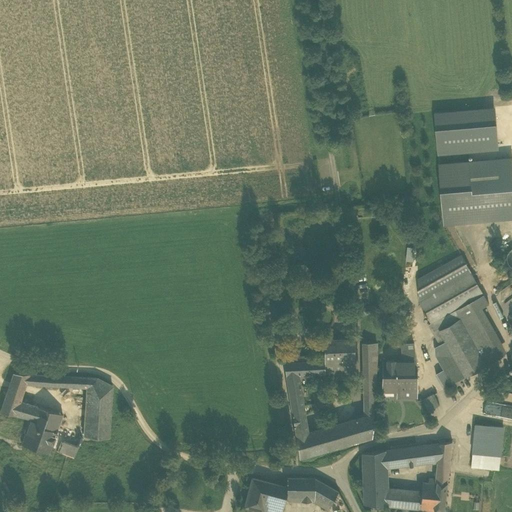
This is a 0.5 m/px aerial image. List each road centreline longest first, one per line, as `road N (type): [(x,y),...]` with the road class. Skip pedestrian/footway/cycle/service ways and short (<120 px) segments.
road 1 (unclassified): [(355,511),(335,474),(177,454),(154,439),(113,378),(97,369),(0,356)]
road 2 (track): [(511,357),(439,423),(369,443),(335,474)]
